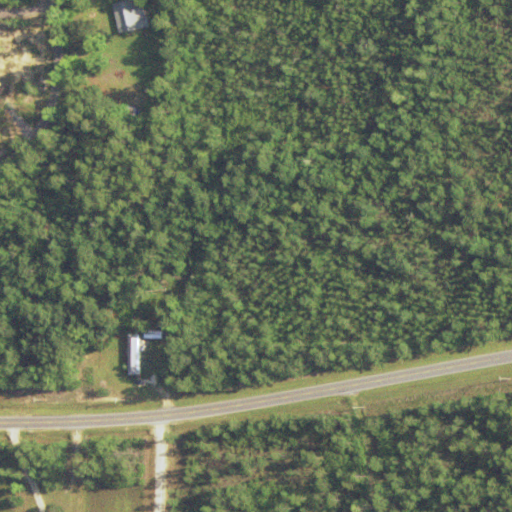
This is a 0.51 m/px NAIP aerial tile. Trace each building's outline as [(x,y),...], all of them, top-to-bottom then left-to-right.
[(117,5),(137,0),(146,0),(153,28),(124,35),(117,5)] [(131,48),(130,45),(126,46),(125,41),(141,38),(142,43),(138,44),(139,46),(131,48)] [(129,115),(131,108),(140,110),(138,117),(129,115)] [(140,323),(142,316),(152,319),(151,326),(140,323)] [(78,338),(95,334),(96,340),(94,341),(94,342),(80,345),(78,338)] [(128,358),(128,374),(138,374),(138,334),(128,334),(127,344),(122,344),(122,358),(128,358)] [(85,345),(93,344),(94,381),(86,381),(85,345)] [(109,368),(109,360),(142,361),(142,369),(109,368)]
